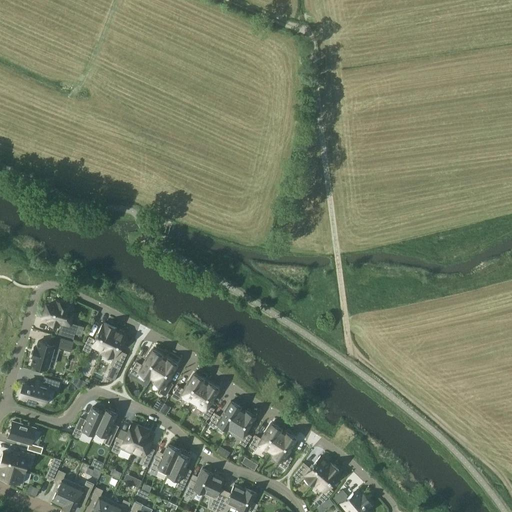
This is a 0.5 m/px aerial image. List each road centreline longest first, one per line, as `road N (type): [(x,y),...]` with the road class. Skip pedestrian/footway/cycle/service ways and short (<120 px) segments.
road 1 (residential): [(394,511),(349,461),(206,366),(47,284),(34,291),(6,406)]
road 2 (track): [(234,0),(312,39),(349,350)]
road 3 (residential): [(6,406),(54,423),(101,391),(157,414),(231,468),(281,488),(300,511)]
road 4 (track): [(511,493),(502,476),(349,350)]
